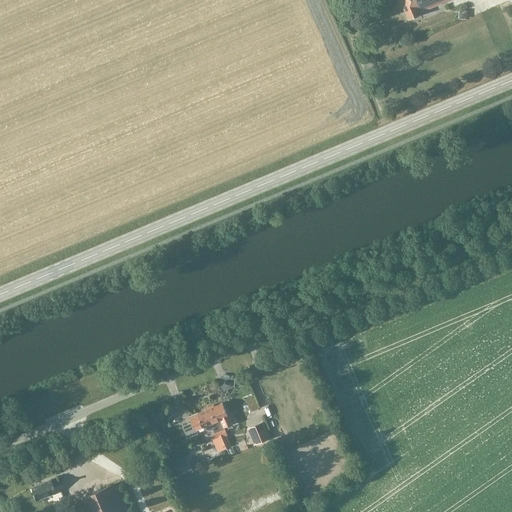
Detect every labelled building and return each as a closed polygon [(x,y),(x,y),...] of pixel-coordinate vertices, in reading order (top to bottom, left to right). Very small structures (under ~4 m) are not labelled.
[(399,0),(408,20),(421,15),(420,12),(448,0),(399,0)] [(248,384),(252,393),(257,390),(253,382),(248,384)] [(246,393),(241,396),(245,403),(250,400),(246,393)] [(210,408),(226,446),(230,445),(226,435),(227,435),(224,427),(233,423),(229,414),(228,414),(223,403),(210,408)] [(223,440),(226,446),(210,408),(190,417),(192,422),(183,426),(188,438),(198,434),(197,430),(203,427),(203,428),(204,429),(206,430),(208,430),(210,430),(213,430),(218,442),(223,440)] [(270,438),(263,421),(247,428),(254,444),(270,438)] [(180,462),(174,465),(178,475),(191,470),(189,465),(182,468),(180,462)] [(57,491),(55,486),(61,484),(58,477),(32,488),(37,499),(57,491)] [(129,511),(118,483),(75,500),(80,511),(129,511)]
